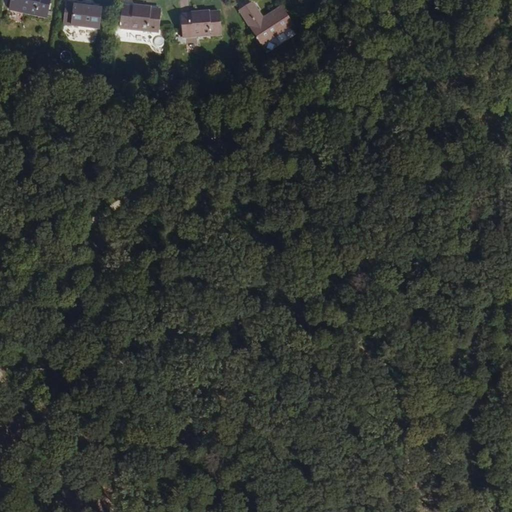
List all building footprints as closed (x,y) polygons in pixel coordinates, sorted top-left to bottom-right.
[(50,0),(12,0),(10,11),(47,18),(50,0)] [(102,9),(68,4),(64,25),(99,31),(102,9)] [(263,20),(253,4),(240,12),(262,46),(292,26),(281,8),(263,20)] [(158,33),(160,10),(123,7),(121,29),(158,33)] [(219,37),(218,15),(181,17),(182,39),(219,37)]
